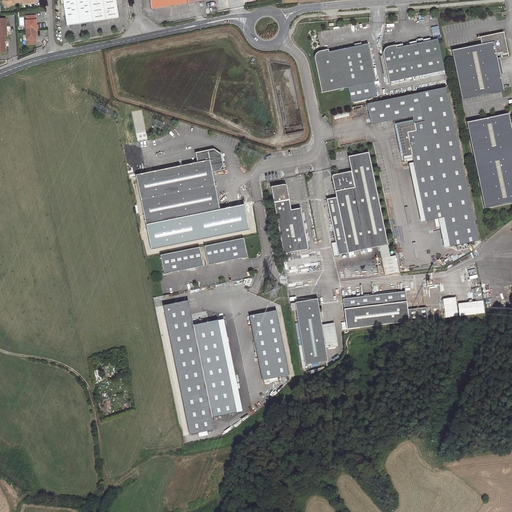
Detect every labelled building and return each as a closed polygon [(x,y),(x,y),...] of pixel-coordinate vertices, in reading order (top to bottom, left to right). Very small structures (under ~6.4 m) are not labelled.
[(62,0),(67,27),(118,18),(114,0),(62,0)] [(186,0),(148,0),(150,9),(187,3),(186,0)] [(36,15),(26,16),(26,20),(26,21),(27,44),(35,44),(35,36),(35,31),(36,30),(36,15)] [(482,43),(452,50),(462,100),(504,91),(497,54),(502,53),(503,55),(508,54),(504,32),(480,37),(482,43)] [(444,71),(437,39),(396,48),(396,45),(388,47),(387,47),(385,48),(384,49),(384,50),(383,52),(383,54),(389,82),(444,71)] [(376,81),(368,44),(329,52),(328,50),(320,51),(318,52),(317,53),(316,55),(315,56),(315,57),(315,59),(322,93),(376,81)] [(446,87),(365,104),(370,125),(412,117),(414,123),(414,124),(424,122),(419,100),(447,94),(446,87)] [(414,123),(397,126),(404,163),(413,161),(425,222),(437,219),(439,226),(445,225),(450,247),(478,241),(447,94),(419,100),(424,122),(414,124),(414,123)] [(511,127),(509,113),(467,121),(485,209),(511,203),(511,127)] [(197,162),(135,174),(145,224),(219,209),(212,172),(224,170),(221,153),(214,148),(195,152),(197,162)] [(351,171),(332,175),(336,197),(327,200),(336,243),(338,255),(379,247),(388,245),(368,152),(348,157),(351,171)] [(289,200),(274,202),(283,253),(308,249),(301,208),(291,210),(289,200)] [(243,238),(205,246),(210,265),(248,257),(243,238)] [(390,257),(388,245),(379,247),(381,259),(390,257)] [(200,247),(160,255),(164,274),(204,266),(200,247)] [(317,253),(282,259),(284,271),(319,265),(317,253)] [(475,300),(483,299),(482,287),(474,288),(475,300)] [(345,299),(346,310),(409,303),(407,292),(345,299)] [(456,298),(444,299),(446,318),(458,317),(456,298)] [(317,299),(295,302),(305,365),(328,361),(317,299)] [(188,301),(164,306),(189,435),(214,430),(188,301)] [(485,301),(459,304),(460,316),(486,313),(485,301)] [(409,303),(346,310),(348,330),(411,322),(409,310),(409,303)] [(409,310),(411,322),(428,320),(427,308),(409,310)] [(277,312),(250,317),(263,380),(290,374),(277,312)]
